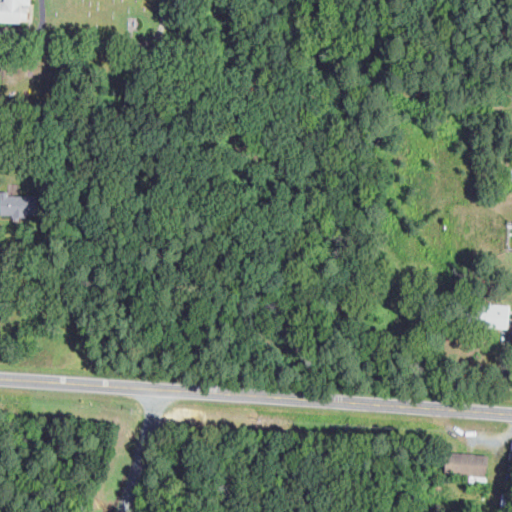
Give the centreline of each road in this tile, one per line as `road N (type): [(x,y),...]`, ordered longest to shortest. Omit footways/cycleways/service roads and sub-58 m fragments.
road 1 (tertiary): [(0,377),(511,413)]
road 2 (residential): [(119,511),(160,388)]
